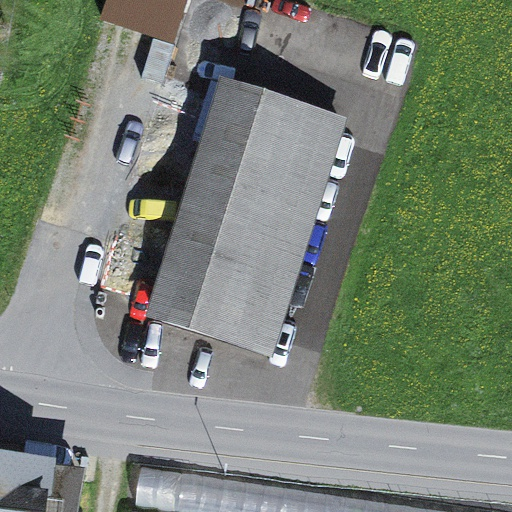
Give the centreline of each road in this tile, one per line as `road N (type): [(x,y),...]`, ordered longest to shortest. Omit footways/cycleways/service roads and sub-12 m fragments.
road 1 (tertiary): [(511,459),(110,417),(0,396)]
road 2 (unknown): [(17,399),(175,29)]
